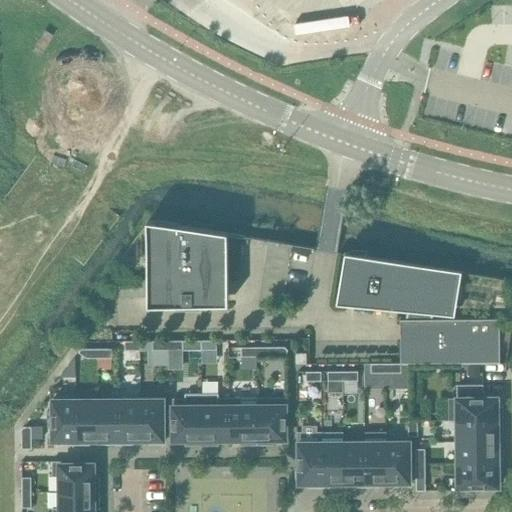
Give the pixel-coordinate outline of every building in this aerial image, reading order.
[(176,304),(176,307),(202,307),(202,304),(229,304),(229,231),(148,218),(149,304),(176,304)] [(400,319),(401,363),(500,362),(500,319),(433,319),(434,313),(455,315),(463,270),(368,254),(368,251),(349,251),(344,250),(338,302),(408,310),(406,319),(400,319)] [(125,341),(125,350),(140,350),(140,340),(125,341)] [(167,350),(167,340),(153,340),(153,350),(167,350)] [(202,340),(167,340),(167,350),(202,350),(202,340)] [(202,340),(202,350),(217,350),(217,340),(202,340)] [(257,356),(257,347),(241,347),(241,356),(257,356)] [(285,347),(257,347),(257,356),(288,356),(288,350),(285,347)] [(98,358),(97,348),(81,349),(78,352),(87,358),(98,358)] [(113,348),(97,348),(98,358),(113,358),(113,348)] [(307,365),(307,364),(307,353),(295,353),(295,365),(307,365)] [(386,373),(385,363),(371,363),(371,373),(386,373)] [(401,363),(385,363),(386,373),(401,373),(401,363)] [(468,366),(468,376),(480,376),(480,366),(468,366)] [(306,371),(306,381),(322,381),(322,371),(306,371)] [(343,381),(343,371),(328,371),(328,381),(343,381)] [(358,371),(343,371),(343,381),(358,381),(358,371)] [(454,399),(449,399),(449,421),(455,420),(502,420),(502,407),(498,407),(498,397),(484,397),(484,384),(457,385),(457,395),(454,395),(454,399)] [(202,446),(202,393),(186,393),(186,398),(173,398),(173,440),(185,440),(185,446),(202,446)] [(219,393),(202,393),(202,446),(219,445),(219,439),(230,439),(230,398),(219,398),(219,393)] [(242,398),(230,398),(230,439),(241,439),(241,445),(258,445),(257,405),(257,397),(242,398)] [(257,397),(257,405),(258,445),(275,445),(274,439),(286,439),(286,407),(289,407),(289,397),(257,397)] [(76,444),(76,399),(53,399),(53,440),(64,440),(64,444),(76,444)] [(98,399),(76,399),(76,444),(89,444),(89,440),(98,440),(98,399)] [(119,399),(98,399),(98,440),(107,440),(107,444),(120,444),(119,399)] [(141,399),(119,399),(120,444),(132,444),(132,439),(141,439),(141,399)] [(164,399),(141,399),(141,439),(151,439),(151,444),(164,443),(164,399)] [(455,420),(455,442),(498,442),(498,433),(502,433),(502,420),(455,420)] [(408,421),(408,436),(417,436),(417,421),(408,421)] [(21,429),(22,449),(32,449),(32,426),(23,427),(21,429)] [(322,432),(322,442),(322,487),(335,487),(335,482),(344,482),(343,442),(343,432),(322,432)] [(365,432),(365,442),(366,486),(378,486),(378,482),(387,482),(387,442),(387,432),(365,432)] [(410,441),(387,442),(387,482),(397,482),(397,486),(410,486),(410,441)] [(322,487),(322,442),(299,442),(299,483),(310,483),(310,487),(322,487)] [(365,442),(343,442),(344,482),(353,482),(353,486),(366,486),(365,442)] [(455,442),(455,463),(503,463),(503,451),(499,451),(498,442),(455,442)] [(416,449),(416,464),(426,464),(426,449),(416,449)] [(60,476),(60,492),(100,492),(100,475),(94,475),(94,463),(62,463),(62,461),(52,461),(52,477),(60,476)] [(503,476),(503,463),(455,463),(455,487),(499,486),(499,476),(503,476)] [(426,464),(416,464),(416,491),(426,491),(426,464)] [(22,477),(22,493),(32,492),(32,477),(22,477)] [(32,492),(22,493),(22,508),(32,508),(32,492)] [(53,508),(52,511),(94,511),(94,509),(100,509),(100,492),(60,492),(60,508),(53,508)]
